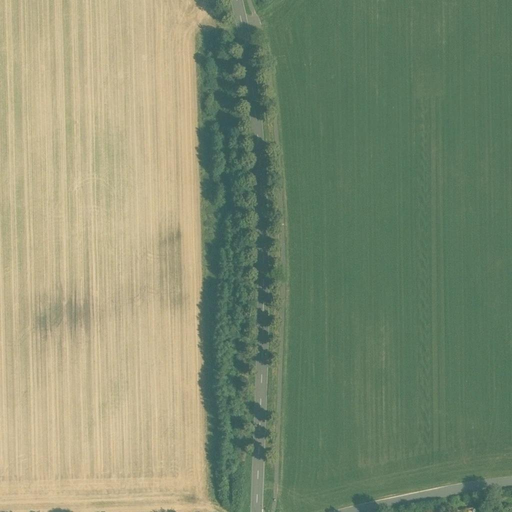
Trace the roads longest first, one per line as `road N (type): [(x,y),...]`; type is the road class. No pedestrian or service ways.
road 1 (tertiary): [(256,511),(260,174),(238,0)]
road 2 (residential): [(360,511),(511,486)]
